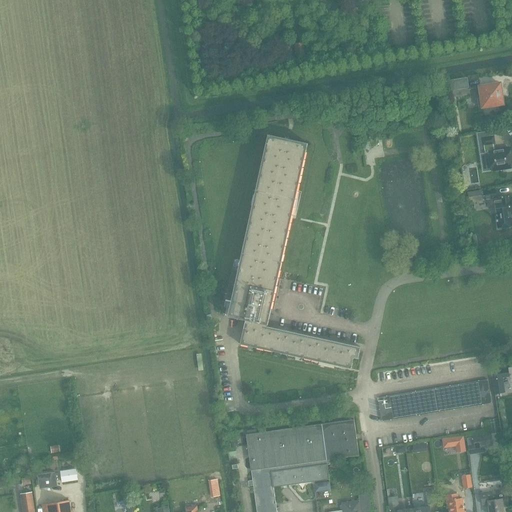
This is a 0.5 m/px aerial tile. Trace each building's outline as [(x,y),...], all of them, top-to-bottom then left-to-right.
[(294,44),(296,58),(305,56),(303,42),(294,44)] [(451,90),(452,90),(469,88),(467,78),(449,80),(451,90)] [(480,86),(482,97),(478,98),(479,107),(503,103),(502,97),(500,83),(480,86)] [(241,325),(245,326),(241,344),(351,368),(354,358),(358,359),(360,351),(361,347),(267,326),(267,324),(268,325),(279,278),(308,143),(268,134),(228,316),(246,320),(245,323),(242,323),(241,325)] [(495,151),(494,144),(495,144),(494,137),(492,137),(492,134),(481,135),(483,145),(488,145),(492,170),(494,169),(496,170),(499,170),(500,169),(511,166),(511,163),(509,148),(495,151)] [(496,218),(497,224),(499,223),(499,228),(511,226),(511,221),(510,212),(511,211),(511,197),(509,197),(509,196),(503,197),(503,196),(498,197),(496,190),(468,194),(469,202),(484,200),(494,198),(498,217),(496,218)] [(508,368),(491,371),(495,394),(505,392),(502,378),(509,377),(508,368)] [(330,479),(328,465),(331,464),(330,459),(359,455),(354,419),(322,424),(257,433),(257,429),(248,430),(248,434),(246,434),(253,480),(248,480),(249,486),(253,485),(257,511),(277,511),(274,487),(313,481),(314,481),(330,479)] [(491,433),(473,436),(475,449),(493,446),(491,433)] [(463,435),(453,436),(455,445),(464,444),(463,435)] [(61,471),(63,482),(78,480),(76,469),(61,471)] [(463,475),(465,488),(472,487),(470,474),(463,475)] [(209,482),(216,487),(222,480),(214,475),(209,482)] [(492,491),(481,493),(482,504),(488,503),(489,511),(503,511),(503,507),(505,507),(508,507),(506,487),(501,488),(493,489),(493,491),(492,491)] [(437,490),(426,492),(427,504),(429,504),(438,503),(437,490)] [(34,511),(32,492),(20,494),(23,511),(34,511)] [(446,494),(448,505),(450,505),(450,511),(464,511),(462,498),(458,498),(458,493),(446,494)] [(370,511),(372,511),(369,494),(367,494),(359,495),(360,501),(343,503),(343,510),(330,511),(370,511)] [(388,497),(390,509),(397,508),(399,508),(397,495),(388,497)] [(73,511),(72,499),(44,502),(45,511),(73,511)] [(122,500),(124,508),(131,506),(130,499),(122,500)]
